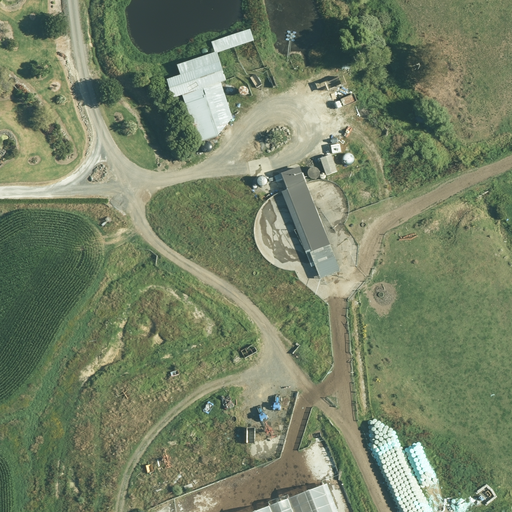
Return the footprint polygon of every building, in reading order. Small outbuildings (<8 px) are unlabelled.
[(228,82),(218,53),(179,66),(182,76),(169,80),(175,99),(184,96),(200,143),(220,136),(204,89),(228,82)] [(354,154),(343,156),(345,169),(356,167),(354,154)] [(338,172),(334,158),(323,161),(327,176),(338,172)] [(341,272),(301,167),(283,174),(289,190),(284,192),(313,267),(317,266),(322,279),(341,272)] [(248,389),(243,379),(210,394),(215,404),(248,389)] [(346,511),(334,482),(257,511),(346,511)]
